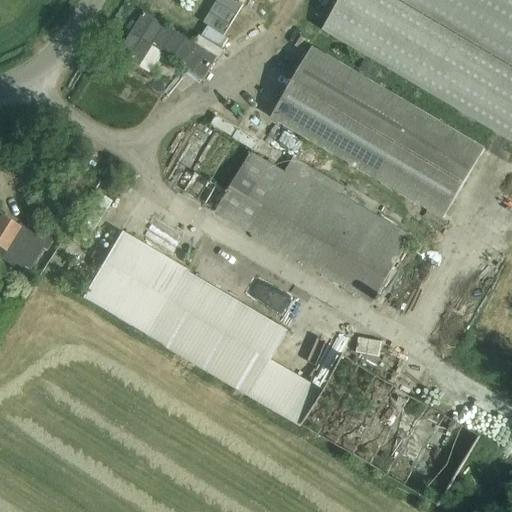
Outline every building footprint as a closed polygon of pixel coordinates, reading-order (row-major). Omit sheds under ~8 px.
[(144,14),(118,55),(150,75),(163,54),(204,79),(217,59),(220,60),(225,51),(222,50),(228,40),(224,37),(246,0),(217,0),(203,24),(207,27),(201,37),(199,36),(194,44),(144,14)] [(194,0),(209,10),(215,0),(194,0)] [(511,0),(341,0),(323,31),(511,142),(511,0)] [(485,150),(314,48),(271,120),(443,221),(485,150)] [(220,114),(215,124),(237,134),(241,123),(220,114)] [(241,128),(237,137),(257,146),(261,137),(241,128)] [(251,154),(217,212),(373,304),(413,238),(341,196),(345,189),(294,159),(285,174),(251,154)] [(62,208),(45,235),(58,243),(75,216),(62,208)] [(0,260),(21,274),(24,268),(28,271),(42,249),(46,252),(52,242),(39,234),(37,237),(20,227),(19,228),(0,216),(0,260)] [(121,233),(82,299),(301,428),(323,391),(272,362),(289,332),(121,233)] [(228,280),(237,251),(210,242),(201,271),(228,280)] [(55,448),(64,429),(44,420),(35,439),(55,448)] [(109,442),(96,463),(117,477),(131,456),(109,442)] [(35,479),(48,462),(29,448),(16,465),(35,479)] [(15,472),(3,491),(24,504),(35,485),(15,472)] [(370,510),(378,496),(364,488),(357,502),(370,510)] [(0,511),(12,511),(14,505),(0,501),(0,511)]
